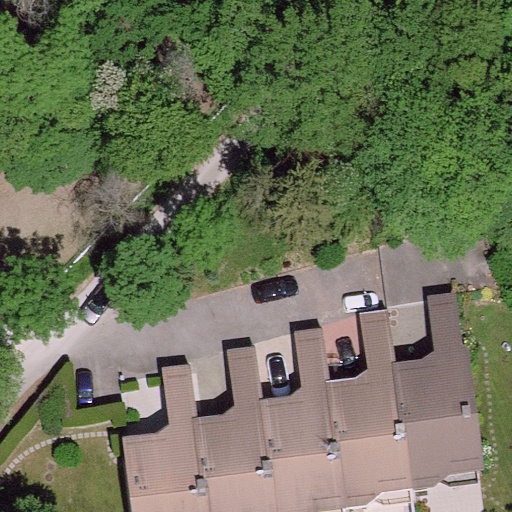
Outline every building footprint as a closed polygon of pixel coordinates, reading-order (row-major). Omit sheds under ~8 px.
[(399,373),(414,498),(437,495),(436,482),(486,476),(472,356),(466,357),(460,301),(435,304),(443,368),(399,373)] [(332,391),(344,511),(364,511),(363,503),(414,498),(399,373),(392,317),(367,319),(375,386),(332,391)] [(267,408),(277,511),(344,511),(332,391),(326,338),(303,341),(310,403),(267,408)] [(200,428),(209,511),(277,511),(267,408),(261,354),(234,357),(242,423),(200,428)] [(209,511),(200,428),(194,373),(171,376),(178,441),(130,447),(137,511),(209,511)]
